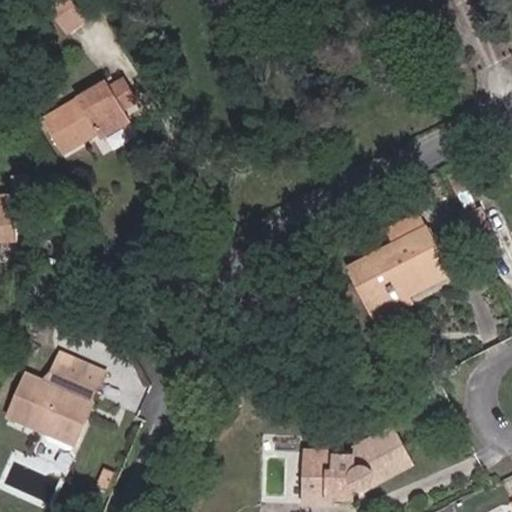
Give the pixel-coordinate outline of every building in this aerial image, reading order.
[(65,0),(60,0),(47,12),(69,40),(87,27),(65,0)] [(114,95),(112,92),(45,131),(64,164),(92,147),(88,140),(100,132),(106,145),(132,129),(124,116),(140,107),(128,86),(114,95)] [(18,228),(39,227),(36,186),(16,188),(17,205),(0,206),(0,249),(0,254),(20,252),(18,228)] [(374,313),(394,303),(390,294),(402,288),(406,297),(448,277),(427,233),(363,264),(371,281),(361,286),(374,313)] [(361,286),(371,281),(363,264),(354,270),(361,286)] [(402,288),(390,294),(394,303),(406,297),(402,288)] [(406,297),(394,303),(374,313),(380,324),(412,308),(406,297)] [(56,328),(63,312),(45,303),(37,320),(56,328)] [(102,399),(109,380),(64,360),(54,385),(73,394),(69,403),(72,408),(66,412),(60,415),(56,410),(58,401),(48,396),(45,404),(25,396),(13,426),(53,443),(51,450),(75,460),(96,411),(92,409),(97,397),(102,399)] [(28,388),(25,396),(45,404),(48,396),(28,388)] [(399,477),(392,462),(409,454),(398,432),(359,453),(357,457),(342,450),(341,457),(319,448),(302,488),(317,494),(315,500),(339,509),(347,488),(350,493),(354,497),(360,500),(365,501),(371,500),(377,498),(382,494),(385,489),(387,482),(399,477)] [(288,488),(315,500),(317,494),(302,488),(319,448),(341,457),(342,450),(309,434),(288,488)] [(409,454),(392,462),(399,477),(417,468),(409,454)]
